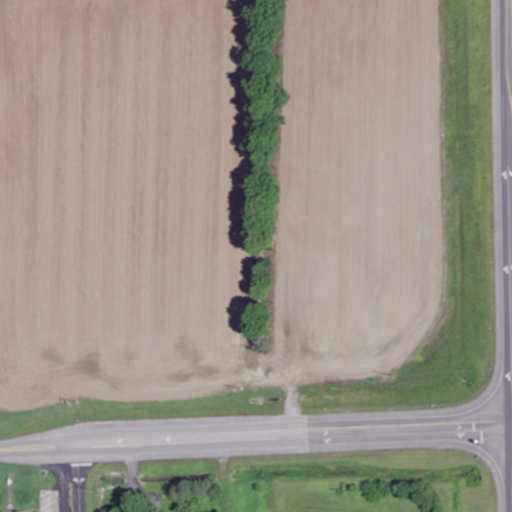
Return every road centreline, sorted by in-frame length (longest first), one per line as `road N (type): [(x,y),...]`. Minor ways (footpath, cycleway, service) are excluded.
road 1 (secondary): [(369,431),(0,450)]
road 2 (secondary): [(511,424),(369,431)]
